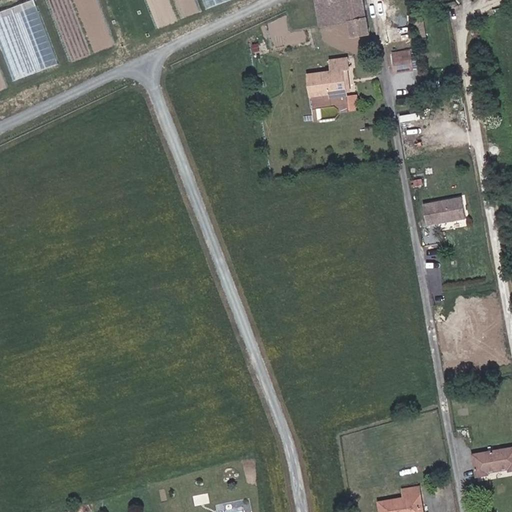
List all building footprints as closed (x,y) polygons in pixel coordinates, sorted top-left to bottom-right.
[(337,0),(341,14),(355,12),(352,0),(303,0),(304,3),(319,0),(337,0)] [(307,20),(341,14),(337,0),(319,0),(304,3),(307,20)] [(358,28),(355,12),(341,14),(343,30),(358,28)] [(393,52),(397,72),(416,68),(412,48),(393,52)] [(320,86),(329,85),(345,82),(341,60),(344,60),(343,50),(324,53),(325,62),(315,64),(317,73),(320,86)] [(315,64),(300,66),(304,89),(320,86),(317,73),(315,64)] [(352,110),(362,108),(359,93),(349,94),(352,110)] [(331,94),(311,97),(315,118),(351,112),(349,95),(332,98),(331,94)] [(446,207),(443,187),(404,193),(407,213),(415,212),(427,210),(427,209),(431,208),(431,210),(446,207)] [(496,447),(509,446),(504,423),(461,430),(465,453),(478,450),(478,445),(495,442),(496,447)] [(511,445),(473,452),(477,475),(511,468),(511,445)] [(391,504),(411,499),(404,471),(385,476),(388,485),(362,492),(367,511),(373,511),(384,509),(383,502),(390,500),(391,504)] [(203,494),(202,484),(187,485),(188,495),(203,494)]
